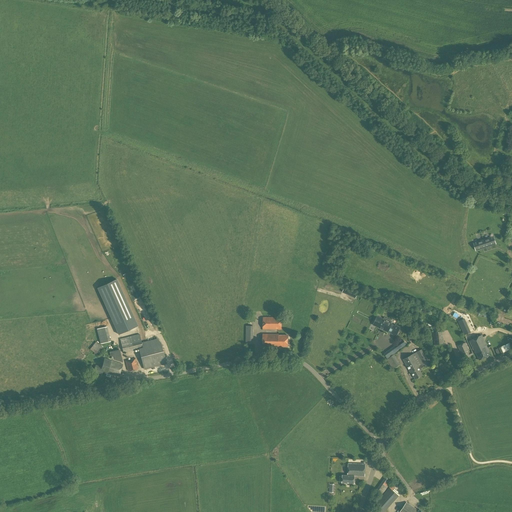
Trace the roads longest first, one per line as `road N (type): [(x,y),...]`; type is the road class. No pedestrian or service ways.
road 1 (unclassified): [(382,446),(305,365),(287,357),(0,406)]
road 2 (unclassified): [(511,201),(479,195),(262,0)]
road 3 (unclassified): [(382,446),(420,400),(511,354)]
